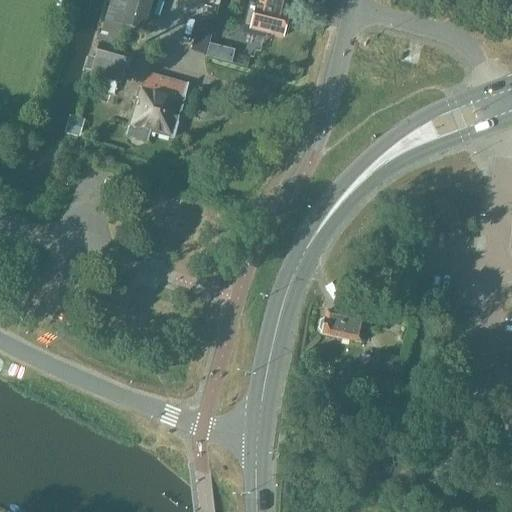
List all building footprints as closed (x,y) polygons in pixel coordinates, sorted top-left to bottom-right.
[(113,0),(91,75),(119,83),(123,69),(126,69),(131,53),(113,48),(115,42),(131,47),(145,0),(113,0)] [(249,34),(264,38),(265,34),(281,38),(282,34),(285,32),(287,26),(285,23),(288,13),(286,12),(289,1),(285,0),(259,0),(258,6),(256,5),(249,34)] [(223,3),(220,15),(227,17),(231,5),(223,3)] [(184,100),(183,100),(187,87),(145,75),(138,101),(136,100),(128,128),(172,140),(184,100)] [(325,313),(323,323),(319,322),(317,330),(320,334),(320,335),(359,343),(363,322),(325,313)] [(363,351),(360,364),(385,369),(387,356),(363,351)]
